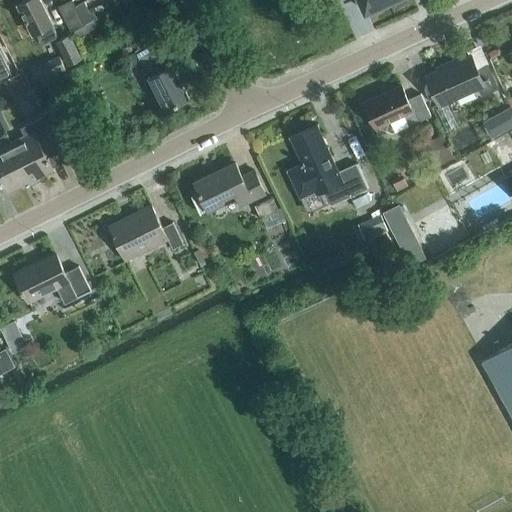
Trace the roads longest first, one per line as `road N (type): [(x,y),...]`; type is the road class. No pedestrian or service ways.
road 1 (residential): [(0,237),(250,111)]
road 2 (residential): [(250,111),(492,0)]
road 3 (residential): [(250,111),(196,0)]
